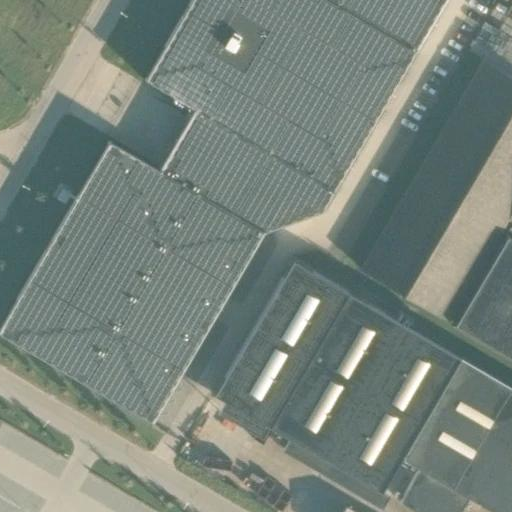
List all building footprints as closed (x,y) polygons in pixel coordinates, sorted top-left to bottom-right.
[(443,0),(190,0),(144,80),(194,109),(334,191),(415,51),(414,50),(443,0)] [(508,220),(511,212),(511,78),(482,61),(360,271),(448,322),(508,220)] [(321,212),(334,191),(194,109),(158,170),(108,140),(0,325),(0,334),(152,423),(263,233),(321,212)] [(511,241),(506,237),(454,326),(511,359),(511,241)] [(293,260),(215,395),(382,492),(400,461),(416,470),(397,503),(412,511),(461,511),(469,500),(490,511),(511,511),(511,390),(458,360),(348,292),(293,260)]
